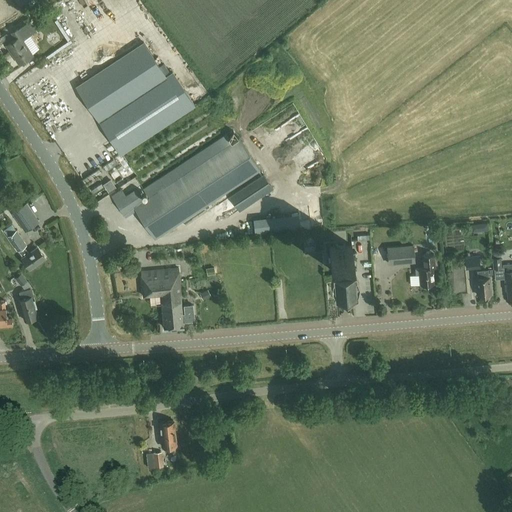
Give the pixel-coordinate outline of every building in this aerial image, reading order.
[(59,0),(54,7),(59,11),(64,5),(59,0)] [(19,63),(32,54),(23,39),(24,38),(24,37),(35,30),(29,21),(18,29),(18,28),(11,33),(15,38),(6,44),(19,63)] [(121,153),(194,104),(173,72),(166,76),(144,41),(76,85),(121,153)] [(260,170),(239,138),(144,200),(136,188),(124,196),(120,190),(110,197),(124,218),(134,211),(153,240),(260,170)] [(142,182),(136,168),(139,167),(137,161),(124,167),(127,174),(132,187),(142,182)] [(230,196),(239,211),(273,188),(263,174),(230,196)] [(25,230),(38,221),(26,203),(13,213),(25,230)] [(256,233),(300,227),(298,212),(254,217),(256,233)] [(29,267),(44,257),(37,247),(29,253),(25,246),(26,245),(16,230),(8,236),(18,250),(23,257),(23,258),(29,267)] [(329,272),(354,270),(352,244),(327,247),(329,272)] [(389,263),(415,261),(413,245),(387,247),(389,263)] [(475,263),(474,253),(460,254),(460,264),(475,263)] [(434,283),(432,267),(435,267),(434,254),(423,255),(424,267),(419,267),(420,284),(434,283)] [(507,298),(511,297),(511,264),(503,265),(505,290),(507,290),(507,298)] [(161,294),(162,312),(182,310),(179,267),(142,271),(144,296),(161,294)] [(478,295),(491,294),(489,276),(488,276),(488,269),(477,270),(478,277),(476,277),(478,295)] [(419,271),(411,272),(411,281),(420,280),(419,271)] [(15,278),(21,286),(27,281),(21,273),(15,278)] [(20,291),(22,298),(19,299),(25,320),(38,316),(35,307),(37,307),(35,300),(33,300),(31,296),(33,296),(31,288),(20,291)] [(210,290),(202,294),(206,300),(213,296),(210,290)] [(0,325),(13,325),(12,318),(7,319),(6,308),(5,308),(5,301),(0,301),(0,325)] [(193,305),(185,305),(184,305),(185,313),(183,313),(182,310),(162,312),(164,327),(183,325),(183,321),(194,320),(193,305)] [(174,437),(176,437),(175,429),(174,429),(173,420),(159,422),(160,433),(159,433),(160,437),(161,437),(161,439),(162,446),(175,444),(174,437)] [(147,468),(163,466),(161,452),(146,453),(147,468)]
